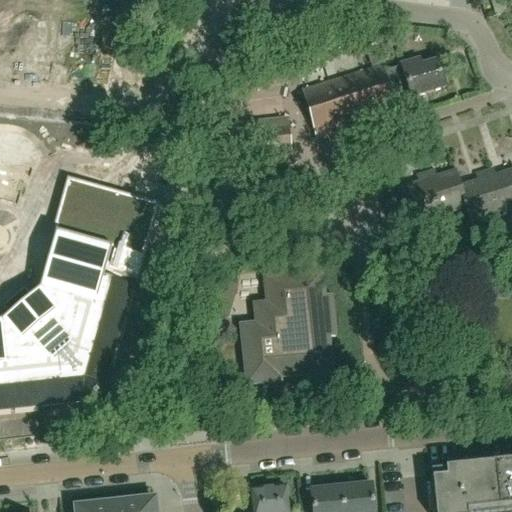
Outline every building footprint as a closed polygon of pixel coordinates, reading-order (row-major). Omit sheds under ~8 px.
[(114,91),(123,5),(79,0),(72,0),(67,49),(42,46),(47,2),(27,0),(22,0),(14,80),(114,91)] [(315,65),(340,57),(336,46),(311,54),(315,65)] [(286,61),(252,72),(253,79),(254,79),(258,92),(292,81),(286,61)] [(382,74),(388,94),(405,88),(409,100),(444,89),(437,63),(420,68),(418,61),(399,67),(400,69),(382,74)] [(395,116),(388,94),(382,74),(380,68),(303,92),(317,141),(395,116)] [(110,129),(109,130),(141,138),(142,133),(143,128),(112,120),(110,129)] [(286,122),(219,129),(224,177),(237,175),(251,174),(255,173),(254,166),(291,162),(286,122)] [(483,173),(497,216),(511,210),(511,171),(493,178),(491,171),(483,173)] [(424,175),(438,218),(464,209),(465,209),(458,189),(459,189),(454,173),(434,180),(432,173),(424,175)] [(478,183),(459,189),(458,189),(465,209),(464,209),(469,224),(497,216),(483,173),(476,176),(478,183)] [(410,226),(438,218),(424,175),(417,178),(419,184),(399,191),(410,226)] [(1,324),(0,324),(0,412),(84,404),(86,406),(92,401),(100,395),(106,389),(104,387),(131,289),(126,287),(118,285),(119,278),(128,280),(133,282),(138,283),(159,207),(67,181),(51,236),(55,238),(39,292),(32,298),(24,289),(0,309),(8,318),(1,324)] [(279,379),(280,380),(332,374),(328,339),(336,338),(332,299),(325,300),(322,275),(266,281),(267,306),(254,307),(256,327),(256,328),(280,325),(282,337),(275,337),(279,379)] [(256,327),(241,328),(248,387),(280,383),(280,380),(279,379),(275,337),(282,337),(280,325),(256,328),(256,327)] [(511,511),(511,464),(431,473),(434,511),(511,511)] [(285,511),(283,489),(281,490),(281,487),(269,488),(269,491),(252,493),(253,511),(285,511)] [(341,491),(343,511),(373,511),(371,488),(341,491)] [(343,511),(341,491),(311,495),(313,511),(343,511)] [(155,511),(155,502),(75,511),(155,511)]
